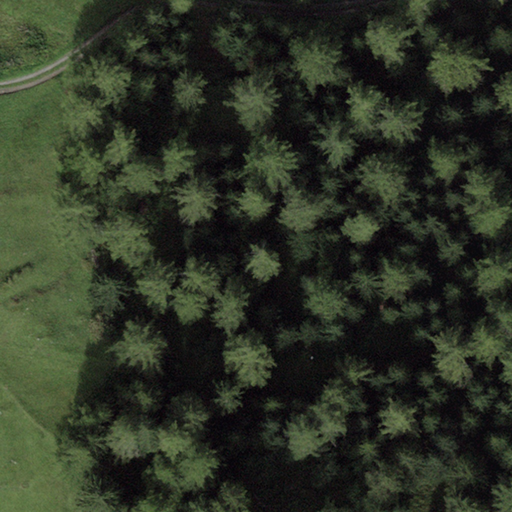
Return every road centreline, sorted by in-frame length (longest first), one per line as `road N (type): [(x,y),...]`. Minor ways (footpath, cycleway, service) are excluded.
road 1 (track): [(158,0),(138,4),(41,75),(0,84)]
road 2 (track): [(372,0),(292,14),(214,0)]
